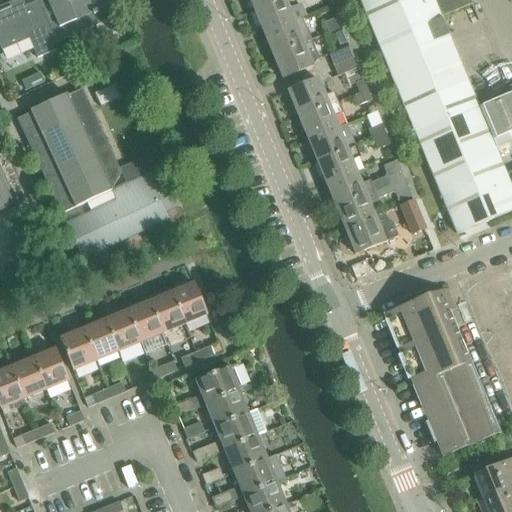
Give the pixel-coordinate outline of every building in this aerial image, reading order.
[(57,44),(98,26),(112,20),(108,10),(103,0),(45,0),(46,0),(39,3),(57,44)] [(249,0),(255,13),(287,0),(249,0)] [(297,7),(294,0),(287,0),(255,13),(264,35),(302,19),(306,17),(301,5),(297,7)] [(359,0),(379,45),(472,5),(469,0),(359,0)] [(54,52),(51,46),(57,44),(39,3),(25,9),(21,1),(7,7),(8,9),(0,12),(0,49),(1,52),(28,40),(37,59),(54,52)] [(441,18),(379,45),(416,135),(479,109),(477,106),(471,91),(441,18)] [(264,35),(273,58),(311,42),(302,19),(264,35)] [(337,20),(325,25),(329,35),(333,33),(341,30),(337,20)] [(348,44),(341,30),(333,33),(340,48),(348,44)] [(311,42),(273,58),(283,80),(313,67),(319,59),(311,42)] [(328,55),(333,67),(353,58),(349,47),(328,55)] [(357,68),(353,58),(333,67),(337,76),(357,68)] [(40,74),(33,77),(37,87),(44,83),(40,74)] [(288,93),(299,119),(337,104),(333,93),(324,97),(317,81),(288,93)] [(355,86),(359,95),(367,92),(363,82),(355,86)] [(114,85),(93,94),(100,108),(121,99),(114,85)] [(109,192),(120,174),(81,90),(67,97),(66,95),(30,112),(31,114),(16,121),(59,215),(109,192)] [(371,102),(367,92),(359,95),(359,96),(354,97),(358,107),(371,102)] [(510,96),(481,108),(479,109),(416,135),(458,235),(511,212),(511,176),(506,178),(492,142),(511,133),(511,95),(510,96)] [(341,114),(337,104),(299,119),(308,142),(338,130),(333,117),(341,114)] [(368,132),(372,141),(385,136),(381,126),(368,132)] [(308,142),(317,164),(355,148),(347,127),(338,130),(308,142)] [(390,146),(385,136),(372,141),(376,151),(390,146)] [(164,160),(158,147),(147,152),(153,165),(164,160)] [(360,159),(355,148),(317,164),(327,186),(356,174),(351,162),(360,159)] [(361,186),(356,174),(327,186),(336,208),(404,180),(396,162),(383,168),(388,178),(370,185),(369,183),(361,186)] [(165,213),(178,207),(160,169),(122,187),(127,197),(65,225),(82,261),(169,221),(165,213)] [(411,198),(404,180),(336,208),(345,230),(375,218),(370,206),(378,203),(377,200),(394,193),(399,203),(411,198)] [(0,212),(10,208),(0,186),(0,212)] [(413,236),(425,231),(413,203),(401,208),(413,236)] [(375,218),(345,230),(356,255),(399,237),(393,224),(389,226),(384,214),(375,218)] [(511,262),(499,268),(511,300),(511,262)] [(511,300),(499,268),(479,276),(496,316),(511,309),(511,300)] [(194,284),(171,293),(185,326),(208,317),(194,284)] [(385,317),(397,345),(443,458),(499,435),(448,314),(455,311),(447,291),(385,317)] [(171,293),(149,303),(163,335),(185,326),(171,293)] [(149,303),(127,312),(140,345),(163,335),(149,303)] [(127,312),(104,321),(118,354),(140,345),(127,312)] [(104,321),(82,331),(95,364),(118,354),(104,321)] [(73,373),(95,364),(82,331),(59,340),(73,373)] [(211,348),(197,354),(201,363),(214,357),(211,348)] [(54,351),(32,360),(45,393),(67,383),(54,351)] [(184,369),(201,363),(197,354),(181,360),(184,369)] [(32,360),(9,369),(23,402),(45,393),(32,360)] [(166,365),(151,371),(155,381),(170,375),(166,365)] [(196,383),(206,407),(240,394),(239,393),(243,391),(243,390),(247,388),(238,367),(234,369),(234,367),(196,383)] [(0,410),(0,411),(23,402),(9,369),(0,372),(0,410)] [(139,387),(155,381),(151,371),(135,378),(139,387)] [(511,382),(502,387),(511,412),(511,382)] [(120,384),(106,389),(110,399),(124,394),(120,384)] [(95,406),(110,399),(106,389),(90,396),(95,406)] [(243,391),(239,393),(240,394),(206,407),(215,430),(249,416),(249,415),(241,397),(245,395),(243,391)] [(179,418),(196,411),(192,401),(175,408),(179,418)] [(69,427),(83,421),(80,412),(65,418),(69,427)] [(215,457),(225,453),(224,452),(258,439),(258,438),(258,437),(267,434),(257,412),(249,415),(249,416),(215,430),(221,443),(211,448),(215,457)] [(188,441),(205,434),(201,424),(184,431),(188,441)] [(49,425),(35,431),(38,440),(53,434),(49,425)] [(23,446),(38,440),(35,431),(20,437),(23,446)] [(262,437),(258,438),(258,439),(224,452),(225,453),(234,476),(268,462),(267,462),(260,443),(264,441),(262,437)] [(3,440),(0,440),(0,457),(9,454),(3,440)] [(211,448),(193,455),(197,465),(215,457),(211,448)] [(275,458),(267,462),(268,462),(234,476),(239,489),(230,493),(233,502),(243,498),(277,484),(277,485),(285,481),(275,458)] [(511,463),(473,479),(482,501),(511,489),(511,463)] [(15,470),(6,474),(12,488),(21,485),(15,470)] [(207,487),(224,480),(220,470),(203,477),(207,487)] [(277,484),(243,498),(249,511),(273,511),(286,507),(278,489),(277,485),(277,484)] [(21,485),(12,488),(18,503),(27,499),(21,485)] [(511,511),(511,489),(482,501),(486,511),(511,511)] [(216,509),(233,502),(230,493),(212,500),(216,509)] [(118,503),(105,509),(106,511),(119,511),(121,511),(118,503)]
